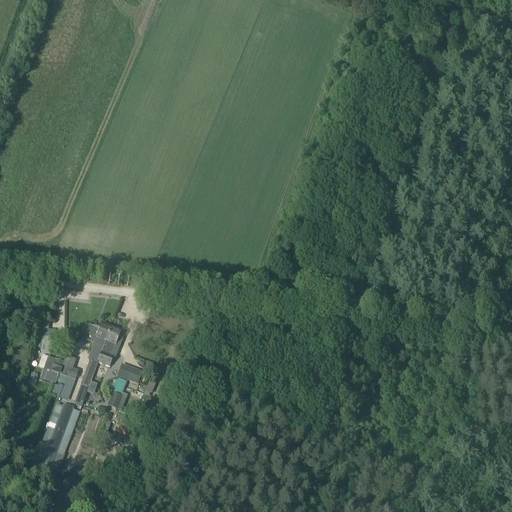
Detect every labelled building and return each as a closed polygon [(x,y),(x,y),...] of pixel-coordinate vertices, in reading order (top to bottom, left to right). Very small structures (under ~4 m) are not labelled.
[(93,345),(88,361),(89,362),(96,364),(100,353),(102,354),(106,343),(111,329),(102,325),(100,329),(95,327),(93,328),(89,326),(86,327),(84,328),(83,331),(83,334),(85,336),(83,341),(93,345)] [(96,364),(97,365),(109,369),(114,358),(115,358),(118,349),(124,334),(111,329),(106,343),(102,354),(100,353),(96,364)] [(44,371),(40,380),(55,385),(58,376),(75,382),(78,372),(73,370),(76,361),(65,357),(63,363),(48,358),(43,370),(44,371)] [(80,386),(81,386),(75,404),(83,407),(97,365),(96,364),(89,362),(80,386)] [(137,386),(142,373),(121,365),(116,378),(137,386)] [(113,394),(112,394),(107,407),(117,411),(122,398),(121,397),(127,383),(118,380),(113,394)] [(53,455),(51,460),(56,462),(53,471),(58,473),(80,413),(57,405),(41,450),(44,451),(41,459),(48,462),(50,454),(53,455)] [(114,438),(131,444),(137,428),(119,422),(114,438)] [(58,473),(53,471),(47,489),(52,491),(58,473)]
